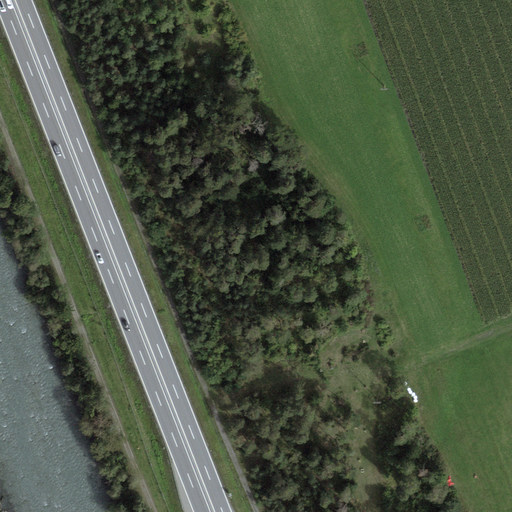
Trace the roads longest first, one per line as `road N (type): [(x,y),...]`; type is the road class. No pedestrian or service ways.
road 1 (track): [(257,511),(52,0)]
road 2 (trunk): [(225,511),(25,0)]
road 3 (trunk): [(3,0),(202,511)]
